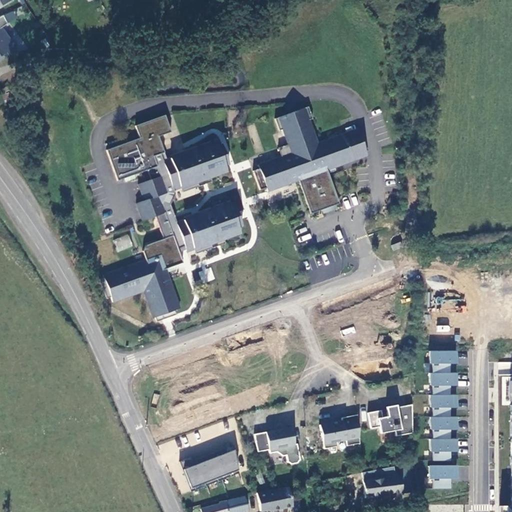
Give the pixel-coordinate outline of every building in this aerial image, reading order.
[(0,57),(5,53),(8,56),(16,49),(0,27),(7,24),(3,16),(0,17),(0,57)] [(7,87),(0,89),(0,90),(6,105),(13,102),(7,87)] [(317,144),(309,120),(312,119),(308,107),(274,119),(279,131),(282,130),(288,145),(278,148),(281,157),(258,165),(259,169),(252,171),(259,190),(266,188),(267,192),(291,183),(289,179),(297,176),(310,214),(339,204),(327,170),(353,161),(343,134),(317,144)] [(179,155),(163,161),(160,154),(164,153),(158,137),(170,132),(164,115),(135,126),(139,138),(106,150),(117,181),(147,170),(151,180),(138,184),(144,201),(136,203),(142,221),(155,217),(163,239),(145,245),(142,251),(145,260),(103,276),(103,278),(99,279),(106,299),(111,297),(112,302),(143,291),(153,318),(155,318),(156,322),(176,315),(174,310),(179,309),(168,277),(162,279),(161,276),(164,270),(165,269),(183,263),(177,249),(184,247),(186,251),(193,248),(209,243),(211,248),(225,243),(223,237),(239,232),(238,227),(242,226),(235,206),(230,208),(229,204),(213,209),(212,207),(198,212),(199,214),(200,217),(194,220),(193,217),(176,223),(170,204),(175,194),(173,189),(180,187),(196,181),(198,187),(212,182),(210,176),(226,170),(224,166),(229,164),(221,145),(217,146),(216,142),(199,148),(199,146),(185,150),(186,153),(187,156),(180,158),(179,155)] [(343,134),(353,161),(367,156),(357,129),(343,134)] [(180,187),(182,193),(198,187),(196,181),(180,187)] [(129,234),(113,239),(117,252),(133,247),(129,234)] [(400,242),(391,246),(393,250),(401,247),(400,242)] [(195,254),(211,248),(209,243),(193,248),(195,254)] [(203,283),(215,279),(210,267),(198,272),(203,283)] [(432,479),(432,488),(451,488),(451,479),(455,479),(455,465),(450,465),(450,452),(457,452),(457,439),(449,439),(449,430),(456,430),(456,417),(449,417),(449,408),(457,408),(457,395),(449,395),(449,385),(457,385),(458,373),(450,373),(450,363),(456,364),(456,351),(429,351),(429,363),(431,363),(431,373),(428,373),(428,385),(431,385),(431,395),(428,395),(428,408),(432,408),(432,417),(429,417),(429,430),(431,430),(431,439),(429,439),(429,452),(432,452),(432,465),(428,465),(428,479),(432,479)] [(511,511),(511,379),(509,380),(510,507),(499,507),(498,511),(511,511)] [(414,433),(413,405),(398,407),(393,408),(393,411),(389,412),(389,416),(384,417),(383,410),(369,413),(372,428),(381,427),(382,433),(396,430),(397,436),(414,433)] [(343,420),(321,424),(325,449),(339,446),(338,441),(347,440),(348,445),(361,443),(358,415),(342,418),(343,420)] [(270,450),(271,454),(278,452),(284,456),(287,455),(289,463),(290,462),(292,464),(298,463),(300,460),(301,460),(298,444),(295,444),(292,427),(255,435),(259,452),(270,450)] [(178,461),(189,492),(237,473),(232,445),(190,461),(189,457),(178,461)] [(401,475),(404,493),(414,492),(410,464),(400,465),(401,475)] [(367,498),(404,493),(401,475),(396,476),(395,466),(363,472),(367,498)] [(292,506),(288,487),(276,489),(257,493),(260,511),(269,510),(269,511),(292,506)] [(255,496),(245,498),(247,504),(256,502),(255,496)] [(245,497),(218,503),(219,505),(200,509),(200,511),(244,511),(248,511),(247,504),(245,498),(245,497)]
